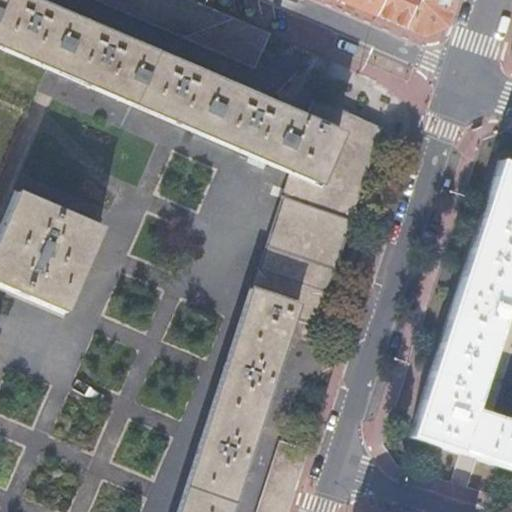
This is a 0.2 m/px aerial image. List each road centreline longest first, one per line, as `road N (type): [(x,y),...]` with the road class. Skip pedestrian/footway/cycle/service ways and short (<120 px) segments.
road 1 (residential): [(460,74),(329,471)]
road 2 (residential): [(460,74),(283,0)]
road 3 (residential): [(460,511),(329,471)]
